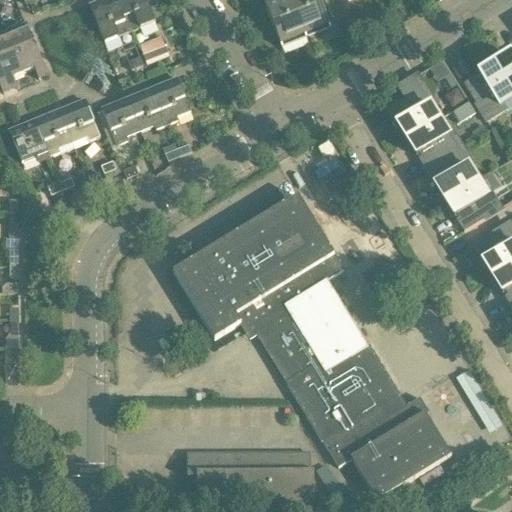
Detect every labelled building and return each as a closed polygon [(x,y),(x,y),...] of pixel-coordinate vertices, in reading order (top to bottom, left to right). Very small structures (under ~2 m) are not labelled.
[(115,0),(110,0),(89,8),(104,46),(130,36),(115,0)] [(144,0),(115,0),(130,36),(155,26),(154,23),(162,20),(157,9),(149,12),(144,0)] [(273,0),(275,4),(263,9),(280,49),(305,39),(288,0),(273,0)] [(288,0),(305,39),(329,30),(316,0),(288,0)] [(330,0),(335,12),(347,7),(344,0),(330,0)] [(25,27),(7,35),(23,76),(34,71),(38,81),(46,78),(25,27)] [(7,35),(0,37),(0,70),(9,93),(17,90),(12,80),(23,76),(7,35)] [(162,41),(140,50),(144,59),(147,67),(148,70),(170,61),(162,41)] [(505,57),(492,65),(511,97),(511,52),(510,54),(511,55),(507,57),(505,54),(504,55),(505,57)] [(140,61),(128,66),(131,74),(143,69),(140,61)] [(473,77),(461,85),(485,123),(503,112),(500,108),(511,100),(511,97),(492,65),(476,75),(477,76),(474,78),(473,77)] [(0,70),(0,91),(2,96),(9,93),(0,70)] [(405,100),(386,112),(396,128),(394,129),(395,130),(397,129),(406,143),(438,123),(430,109),(434,107),(416,79),(398,90),(398,91),(399,90),(405,100)] [(178,81),(152,92),(167,129),(179,124),(177,120),(190,115),(192,119),(193,119),(178,81)] [(448,102),(453,109),(465,101),(458,89),(450,94),(448,102)] [(152,92),(127,102),(142,139),(143,139),(141,135),(154,130),(156,134),(167,129),(152,92)] [(127,102),(101,112),(116,149),(128,145),(127,141),(140,135),(141,139),(142,139),(127,102)] [(85,103),(60,113),(75,151),(73,147),(87,141),(88,145),(100,140),(85,103)] [(475,116),(468,104),(452,115),(459,126),(475,116)] [(60,113),(34,123),(49,161),(61,156),(59,152),(72,147),(74,151),(75,151),(60,113)] [(34,123),(9,134),(23,171),(25,170),(23,166),(36,161),(38,165),(49,161),(34,123)] [(438,123),(406,143),(415,159),(416,158),(418,161),(417,162),(425,174),(461,151),(450,134),(446,136),(438,123)] [(188,148),(176,153),(179,161),(191,156),(188,148)] [(461,151),(425,174),(432,186),(433,185),(435,188),(432,190),(433,191),(435,190),(444,204),(476,184),(468,170),(472,168),(461,151)] [(176,153),(165,157),(168,165),(179,161),(176,153)] [(113,164),(101,169),(104,177),(116,173),(113,164)] [(135,169),(123,174),(126,182),(138,177),(135,169)] [(90,188),(100,184),(97,176),(87,180),(90,188)] [(71,181),(59,186),(62,194),(74,189),(71,181)] [(476,184),(444,204),(453,220),(454,219),(456,222),(455,223),(463,235),(502,211),(501,210),(499,211),(489,195),(485,197),(476,184)] [(59,186),(48,190),(51,198),(62,194),(59,186)] [(287,205),(172,275),(213,343),(246,323),(317,439),(318,439),(337,471),(351,464),(376,505),(450,460),(425,418),(428,416),(419,401),(406,409),(369,348),(367,350),(326,284),(344,273),(334,257),(333,258),(297,199),(287,205)] [(18,203),(9,203),(9,215),(18,215),(18,203)] [(18,215),(9,215),(9,228),(19,227),(18,215)] [(511,225),(472,249),(482,266),(480,267),(481,268),(483,267),(492,281),(511,268),(511,231),(509,228),(511,226),(511,225)] [(19,256),(9,257),(9,269),(19,269),(19,256)] [(511,268),(492,281),(501,296),(502,296),(504,299),(503,299),(511,311),(511,310),(511,268)] [(19,269),(9,269),(9,282),(19,282),(19,269)] [(19,286),(8,286),(8,296),(19,296),(19,286)] [(19,311),(10,311),(10,323),(19,323),(19,311)] [(19,323),(10,323),(10,336),(19,336),(19,323)] [(5,352),(5,374),(19,374),(19,352),(5,352)] [(511,427),(480,374),(467,382),(500,437),(511,430),(511,427)] [(287,455),(187,456),(187,489),(197,489),(196,511),(202,511),(287,511),(313,511),(313,475),(310,475),(310,456),(287,455)] [(419,482),(423,489),(444,477),(440,470),(419,482)]
